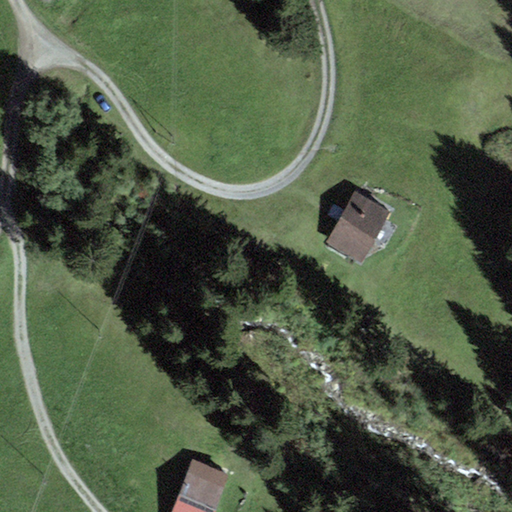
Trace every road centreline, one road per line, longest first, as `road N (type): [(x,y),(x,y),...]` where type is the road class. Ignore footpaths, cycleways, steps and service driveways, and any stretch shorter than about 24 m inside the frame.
road 1 (track): [(13,0),(34,40),(104,82),(148,151),(190,181),(253,193),(308,155),(326,112),(329,49),(315,0)]
road 2 (track): [(2,215),(19,255),(22,340),(41,429),(99,511)]
road 3 (track): [(0,219),(34,40)]
